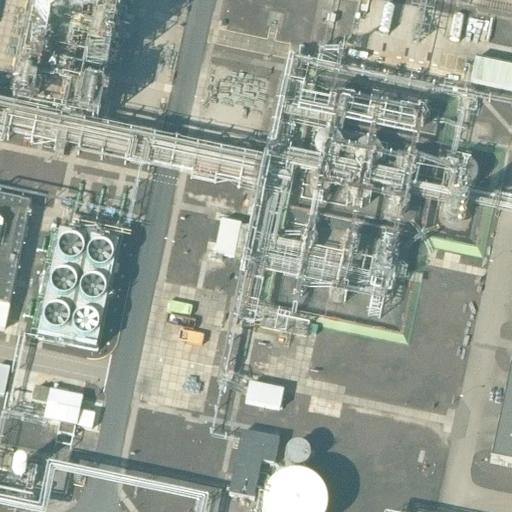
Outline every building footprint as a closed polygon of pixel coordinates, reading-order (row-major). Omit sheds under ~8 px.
[(69,97),(89,0),(37,0),(16,104),(72,116),(76,98),(69,97)] [(292,72),(305,75),(310,53),(296,51),(292,72)] [(470,84),(511,92),(511,67),(475,60),(470,84)] [(343,102),(343,101),(343,99),(342,98),(341,96),(340,95),(338,94),(335,94),(334,94),(332,95),(330,96),(329,98),(328,99),(327,101),(327,102),(327,103),(328,104),(328,105),(328,106),(330,108),(332,109),(333,110),(335,110),(336,110),(338,109),(340,108),(342,107),(343,105),(343,104),(343,102)] [(383,110),(383,108),(382,107),(381,105),(379,103),(377,102),(375,102),(374,102),(372,102),(370,103),(369,104),(367,106),(367,107),(366,108),(366,109),(366,111),(366,112),(367,113),(367,114),(368,116),(370,117),(371,118),(374,118),(375,118),(377,118),(378,118),(379,117),(381,116),(382,114),(382,113),(383,111),(383,110)] [(426,120),(426,118),(425,116),(424,115),(422,113),(420,112),(418,112),(417,112),(416,112),(415,113),(413,114),(412,115),(411,116),(410,119),(410,120),(410,122),(411,124),(412,125),(413,127),(414,127),(417,128),(418,128),(419,128),(420,128),(422,127),(424,126),(424,125),(426,123),(426,122),(426,120)] [(313,151),(313,154),(314,156),(315,158),(317,160),(318,161),(320,163),(322,164),(324,165),(327,165),(329,165),(332,165),(334,164),(336,162),(338,160),(340,158),(340,157),(341,155),(342,152),(342,150),(342,149),(342,147),(341,146),(340,144),(340,143),(338,141),(336,139),(335,138),(333,137),(331,137),(328,136),(326,136),(323,137),(321,138),(320,139),(318,140),(317,141),(315,143),(315,144),(314,146),(313,149),(313,151)] [(353,157),(353,159),(353,160),(353,161),(354,164),(354,165),(356,167),(357,169),(359,171),(361,172),(364,173),(366,173),(367,173),(370,173),(371,173),(373,172),(375,170),(377,169),(379,167),(380,165),(380,164),(381,161),(381,160),(381,159),(381,157),(381,156),(381,155),(380,153),(378,151),(377,149),(375,147),(373,146),(370,145),(369,145),(367,145),(364,145),(362,146),(361,146),(359,147),(357,149),(356,150),(355,151),(354,153),(353,155),(353,157)] [(416,167),(416,164),(416,163),(414,161),(413,160),(412,159),(410,158),(408,158),(406,158),(405,159),(403,160),(402,161),(401,162),(400,163),(400,164),(399,167),(399,168),(400,169),(401,171),(401,172),(403,174),(405,175),(407,175),(410,175),(412,174),(414,173),(415,172),(416,170),(416,169),(416,167)] [(478,180),(477,177),(477,175),(476,174),(476,173),(475,171),(474,170),(472,168),(469,166),(466,165),(464,165),(461,165),(458,166),(456,167),(454,168),(452,170),(450,172),(449,174),(449,175),(448,177),(448,178),(448,180),(448,183),(449,184),(449,186),(450,187),(451,188),(453,191),(455,192),(456,193),(458,194),(459,194),(462,195),(464,195),(467,194),(468,194),(471,192),(473,190),(475,188),(476,186),(477,185),(477,184),(477,182),(478,180)] [(329,188),(329,187),(328,184),(327,182),(326,181),(324,180),(323,179),(321,178),(319,178),(317,178),(314,179),(313,179),(311,181),(310,183),(309,184),(309,185),(308,188),(308,189),(309,191),(309,193),(310,194),(312,196),(314,197),(315,198),(316,198),(319,198),(321,198),(323,198),(325,196),(326,196),(327,195),(327,193),(328,192),(328,191),(329,190),(329,188)] [(348,197),(348,199),(348,200),(349,202),(350,204),(351,205),(352,207),(354,208),(356,208),(357,209),(359,209),(361,209),(364,208),(366,207),(367,205),(368,204),(369,202),(369,201),(370,199),(370,197),(370,195),(370,194),(369,193),(368,191),(366,190),(365,188),(363,187),(362,187),(360,187),(359,187),(358,187),(356,187),(354,188),(353,188),(351,190),(350,191),(350,192),(349,193),(348,195),(348,197)] [(31,205),(0,198),(0,333),(3,334),(31,205)] [(409,206),(409,204),(408,203),(407,201),(406,200),(405,199),(403,198),(401,198),(399,198),(396,199),(395,200),(394,201),(393,202),(393,203),(392,205),(392,206),(392,209),(393,210),(394,212),(395,212),(396,213),(398,214),(400,214),(401,214),(404,214),(405,213),(407,212),(407,211),(408,209),(409,208),(409,206)] [(462,220),(462,218),(462,216),(461,214),(460,213),(458,212),(456,211),(455,211),(452,211),(451,212),(450,212),(448,213),(447,214),(446,216),(446,219),(445,220),(446,221),(446,223),(447,225),(448,226),(450,227),(452,228),(455,228),(456,228),(458,227),(460,226),(461,225),(462,223),(462,222),(462,220)] [(58,236),(37,340),(98,352),(124,228),(69,217),(65,237),(58,236)] [(315,241),(315,240),(315,238),(314,236),(313,236),(312,234),(311,233),(308,233),(307,233),(306,233),(304,233),(303,234),(301,235),(300,236),(299,238),(299,240),(299,241),(300,244),(300,245),(301,247),(303,248),(305,249),(306,249),(309,249),(311,248),(313,247),(313,246),(314,245),(315,243),(315,241)] [(354,250),(354,247),(353,246),(353,245),(351,244),(349,242),(347,242),(346,241),(344,242),(343,242),(341,243),(339,245),(339,246),(338,248),(338,249),(338,251),(338,252),(339,254),(341,256),(342,257),(344,257),(345,258),(347,258),(350,257),(351,256),(352,255),(353,253),(354,252),(354,250)] [(306,289),(306,288),(305,285),(305,284),(303,283),(302,282),(301,281),(299,281),(298,281),(296,281),(295,281),(293,282),(292,283),(290,285),(290,286),(289,287),(289,288),(289,289),(290,292),(290,293),(291,294),(292,295),(294,296),(297,297),(298,297),(299,297),(301,296),(303,295),(304,294),(304,293),(305,291),(306,290),(306,289)] [(344,298),(344,296),(343,294),(343,293),(342,291),(340,290),(339,290),(337,289),(335,289),(333,290),(332,290),(331,291),(329,293),(328,296),(328,297),(328,298),(328,299),(328,300),(329,302),(330,303),(331,304),(333,305),(334,306),(336,306),(338,306),(339,305),(340,305),(342,303),(343,302),(343,301),(344,300),(344,299),(344,298)] [(287,389),(253,382),(249,400),(284,407),(287,389)] [(44,423),(56,425),(59,426),(58,435),(74,438),(82,399),(49,393),(44,423)] [(246,430),(233,491),(255,496),(263,459),(277,461),(282,437),(246,430)] [(284,458),(284,460),(284,462),(285,464),(286,466),(287,468),(289,469),(291,471),(293,471),(295,472),(296,472),(299,471),(302,471),(303,470),(305,468),(307,467),(308,465),(308,464),(309,462),(309,460),(309,457),(309,456),(308,454),(307,452),(306,450),(304,449),(302,448),(301,447),(299,447),(297,447),(295,447),(293,447),(291,448),(289,449),(288,450),(286,452),(285,454),(285,455),(284,457),(284,458)] [(328,506),(327,504),(327,502),(327,499),(326,497),(326,495),(325,493),(323,489),(321,487),(318,484),(317,482),(313,479),(311,478),(309,477),(305,475),(300,474),(296,474),(294,474),(291,474),(287,475),(285,475),(280,477),(277,479),(273,482),(271,484),(270,486),(267,489),(265,493),(264,498),(263,500),(263,502),(262,507),(263,509),(263,511),(327,511),(327,510),(328,506)]
